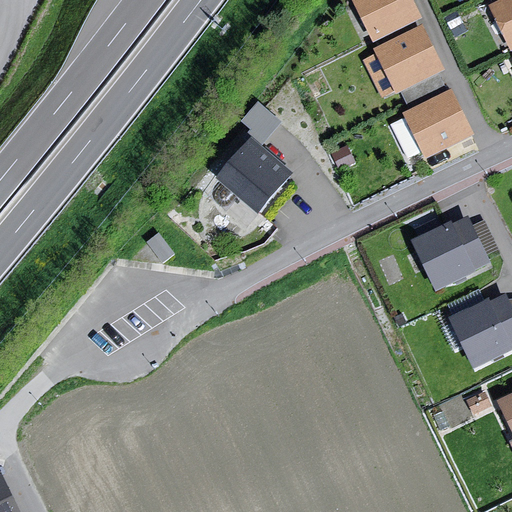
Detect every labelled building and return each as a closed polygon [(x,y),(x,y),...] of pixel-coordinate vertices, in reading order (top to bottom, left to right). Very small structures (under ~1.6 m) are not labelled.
[(408,0),(354,0),(351,2),(372,45),(419,22),(408,0)] [(511,0),(491,11),(511,54),(511,53),(511,0)] [(421,31),(375,53),(396,96),(441,74),(421,31)] [(450,96),(404,118),(425,162),(471,139),(450,96)] [(262,100),(247,117),(269,137),(284,119),(262,100)] [(295,177),(254,144),(221,184),(262,218),(295,177)] [(466,221),(410,245),(432,295),(488,270),(466,221)] [(173,253),(159,234),(149,242),(163,260),(173,253)] [(453,299),(458,310),(486,297),(481,286),(453,299)] [(511,306),(509,299),(453,323),(475,373),(511,356),(511,306)] [(511,398),(495,407),(511,439),(511,445),(509,447),(511,452),(511,398)] [(18,511),(2,478),(0,479),(0,511),(18,511)]
